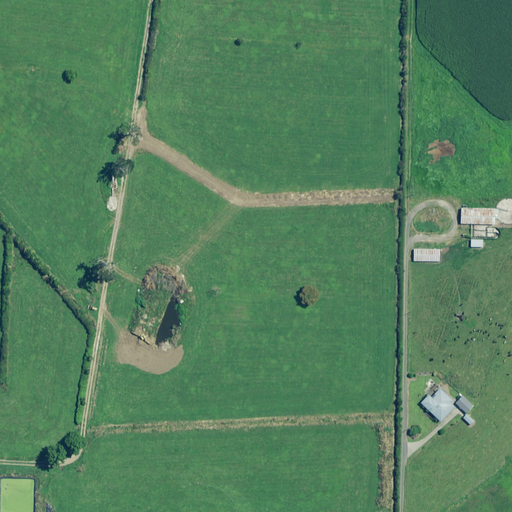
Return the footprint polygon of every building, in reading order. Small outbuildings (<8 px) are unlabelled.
[(491,211),(455,210),(455,225),(490,227),(491,211)] [(433,252),(408,252),(408,263),(433,264),(433,252)] [(434,383),(430,379),(425,384),(430,388),(434,383)] [(423,394),(415,402),(434,420),(450,403),(434,388),(426,397),(423,394)] [(467,404),(458,395),(451,402),(460,411),(467,404)] [(469,422),(461,415),(456,420),(464,427),(469,422)]
